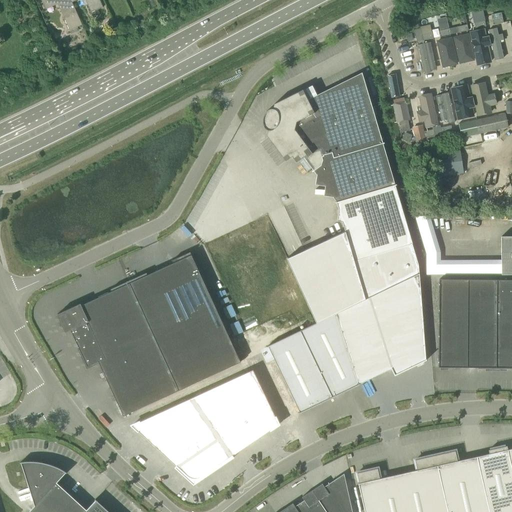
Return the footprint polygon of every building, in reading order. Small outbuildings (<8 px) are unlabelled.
[(70,0),(41,0),(46,9),(59,3),(66,16),(63,17),(71,34),(79,30),(78,27),(82,25),(70,0)] [(91,12),(103,7),(99,0),(88,0),(90,4),(88,5),(91,12)] [(481,7),(471,9),(471,11),(474,23),(485,21),(483,15),(482,9),(481,7)] [(440,29),(449,27),(446,17),(437,19),(440,29)] [(492,19),(493,25),(503,23),(502,17),(492,19)] [(474,23),(475,29),(486,27),(485,21),(474,23)] [(421,35),(432,32),(430,24),(414,28),(417,42),(423,41),(421,35)] [(457,27),(458,33),(468,31),(467,25),(457,27)] [(503,29),(502,26),(491,28),(496,52),(507,49),(503,29)] [(439,31),(440,37),(451,34),(449,29),(439,31)] [(489,53),(484,30),(474,33),(479,55),(489,53)] [(433,38),(432,32),(421,35),(423,41),(433,38)] [(472,58),(467,33),(455,36),(460,60),(472,58)] [(451,41),(450,37),(437,40),(443,66),(455,63),(451,41)] [(437,68),(431,42),(421,44),(427,70),(437,68)] [(396,184),(395,185),(383,144),(384,144),(384,143),(382,143),(362,73),(308,100),(302,90),(274,104),(273,109),(271,115),(273,116),(271,124),(269,124),(267,130),(266,135),(285,161),(292,156),(296,162),(299,161),(303,157),(306,161),(311,168),(313,170),(312,171),(312,172),(314,171),(316,175),(326,176),(325,186),(335,187),(333,197),(336,202),(335,202),(335,203),(336,203),(338,209),(276,237),(272,228),(257,236),(246,212),(233,218),(236,223),(211,235),(219,253),(216,255),(254,337),(417,261),(412,244),(395,186),(396,185),(396,184)] [(454,94),(460,121),(472,118),(466,92),(454,94)] [(439,99),(443,120),(454,117),(450,97),(439,99)] [(479,115),(480,118),(489,116),(485,98),(476,99),(479,115)] [(421,103),(426,126),(438,124),(433,101),(421,103)] [(397,122),(400,122),(409,120),(406,102),(405,102),(405,103),(395,106),(394,106),(394,105),(393,105),(397,122)] [(493,116),(486,118),(476,120),(477,126),(479,134),(508,127),(505,113),(493,116)] [(459,130),(461,138),(479,134),(477,126),(476,120),(458,124),(459,130)] [(435,136),(442,134),(441,128),(440,125),(432,127),(433,130),(423,132),(422,126),(413,128),(417,144),(436,140),(435,136)] [(451,126),(441,128),(442,134),(443,139),(459,135),(458,130),(452,131),(451,126)] [(405,132),(402,139),(410,142),(412,135),(405,132)] [(461,148),(431,152),(434,177),(464,172),(461,148)] [(469,198),(454,199),(455,206),(470,205),(469,198)] [(511,274),(511,236),(501,237),(501,275),(511,274)] [(179,390),(241,361),(190,252),(172,261),(173,263),(147,275),(146,273),(128,281),(179,390)] [(391,368),(394,375),(426,360),(419,275),(369,298),(392,368),(391,368)] [(455,368),(455,367),(466,368),(467,279),(439,279),(438,367),(442,367),(442,368),(455,368)] [(466,368),(478,368),(478,369),(492,369),(492,368),(496,368),(497,280),(467,279),(466,368)] [(496,368),(500,368),(500,369),(511,368),(511,279),(497,280),(496,368)] [(179,390),(128,281),(110,289),(111,292),(81,306),(80,304),(57,315),(65,332),(70,330),(79,348),(78,349),(87,369),(99,363),(123,416),(179,390)] [(392,368),(369,298),(336,314),(358,384),(359,384),(391,368),(392,368)] [(336,314),(300,331),(332,398),(359,385),(359,384),(358,384),(336,314)] [(278,410),(283,421),(332,398),(300,331),(269,346),(268,344),(267,345),(265,339),(265,338),(263,338),(263,339),(248,346),(278,410)] [(137,423),(131,426),(136,430),(135,431),(137,432),(174,466),(173,468),(175,469),(176,468),(186,477),(187,478),(189,479),(190,479),(191,480),(193,480),(194,480),(195,480),(196,480),(197,479),(198,479),(199,478),(200,478),(201,477),(202,476),(222,463),(230,458),(231,459),(233,458),(232,456),(269,431),(270,432),(271,431),(271,430),(278,425),(275,419),(276,418),(275,417),(274,417),(252,370),(139,422),(139,421),(137,422),(137,423)] [(489,454),(477,457),(489,511),(511,511),(511,469),(508,450),(507,446),(488,450),(489,454)] [(435,455),(447,511),(489,511),(477,457),(457,461),(455,451),(435,455)] [(417,470),(398,474),(406,511),(447,511),(435,455),(415,460),(417,470)] [(34,506),(28,511),(84,511),(86,510),(57,483),(65,473),(66,473),(67,473),(60,469),(53,466),(46,464),(46,466),(42,466),(42,464),(43,463),(35,462),(27,462),(20,462),(20,463),(21,463),(34,506)] [(358,483),(364,511),(406,511),(398,474),(380,479),(377,468),(357,473),(359,483),(358,483)] [(322,483),(319,486),(312,490),(326,511),(352,511),(344,474),(324,487),(322,483)] [(298,511),(326,511),(312,490),(302,497),(304,500),(295,506),(298,511)] [(95,500),(86,510),(84,511),(109,511),(95,499),(94,500),(95,500)] [(298,511),(295,506),(293,503),(279,511),(298,511)]
